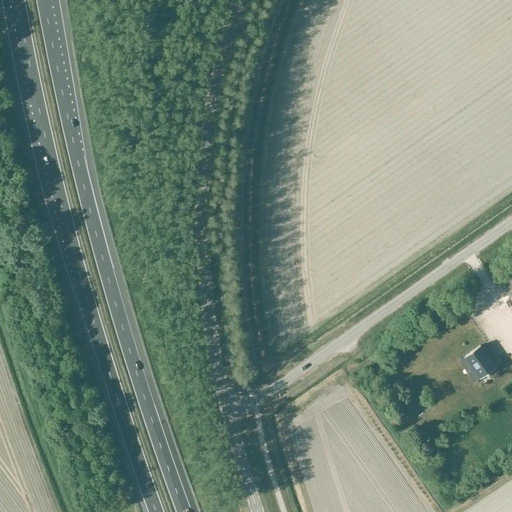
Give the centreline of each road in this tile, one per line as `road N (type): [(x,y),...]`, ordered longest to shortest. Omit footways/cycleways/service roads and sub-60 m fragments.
road 1 (motorway): [(184,511),(90,215),(44,0)]
road 2 (motorway): [(17,0),(66,227),(156,511)]
road 3 (tertiary): [(227,409),(213,355),(201,211),(214,90),(238,0)]
road 4 (unclassified): [(227,409),(254,401),(511,221)]
